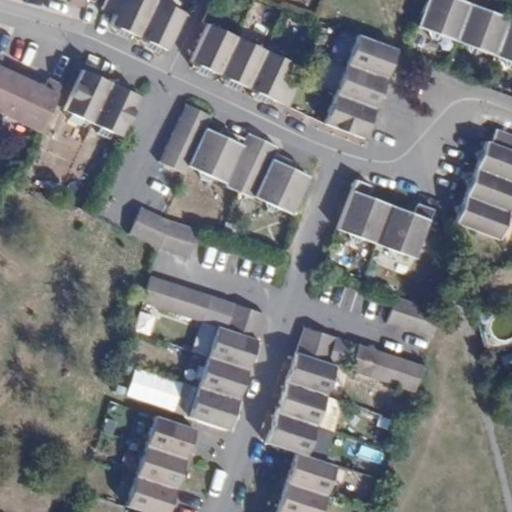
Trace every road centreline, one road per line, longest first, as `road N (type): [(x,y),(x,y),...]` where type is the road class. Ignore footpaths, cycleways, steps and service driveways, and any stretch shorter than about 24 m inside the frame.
road 1 (residential): [(337,159),(218,511)]
road 2 (residential): [(0,12),(337,159)]
road 3 (residential): [(337,159),(393,171),(466,113),(511,117)]
